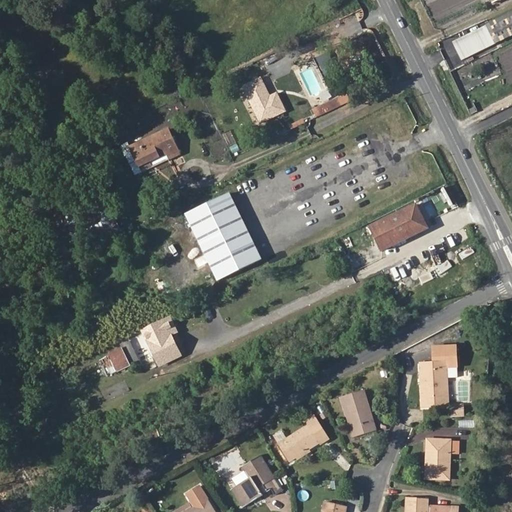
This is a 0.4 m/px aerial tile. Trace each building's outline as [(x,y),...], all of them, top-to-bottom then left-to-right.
[(511,35),(511,14),(487,26),(496,44),(511,35)] [(282,80),(288,78),(284,65),(277,67),(282,80)] [(244,87),(260,121),(284,109),(277,94),(270,98),(261,80),(244,87)] [(317,117),(342,106),(339,98),(313,109),(317,117)] [(358,137),(371,132),(369,126),(355,131),(358,137)] [(154,165),(153,163),(151,159),(160,155),(162,159),(169,156),(172,161),(183,156),(171,131),(133,148),(143,170),(154,165)] [(151,159),(153,163),(162,159),(160,155),(151,159)] [(270,184),(264,188),(270,199),(276,196),(270,184)] [(261,261),(228,195),(186,215),(218,282),(261,261)] [(370,228),(381,251),(429,229),(418,205),(370,228)] [(92,217),(106,241),(123,232),(109,207),(92,217)] [(500,302),(500,310),(509,311),(509,303),(500,302)] [(171,317),(144,330),(161,366),(182,356),(173,336),(179,332),(171,317)] [(124,351),(129,363),(138,358),(133,347),(124,351)] [(451,367),(461,366),(460,347),(436,347),(436,360),(451,359),(451,367)] [(132,367),(129,363),(124,351),(122,349),(110,354),(119,373),(132,367)] [(422,408),(449,407),(447,363),(421,364),(422,408)] [(364,391),(341,398),(354,438),(376,431),(364,391)] [(452,403),(451,415),(464,417),(466,405),(452,403)] [(296,458),(310,449),(319,444),(329,438),(316,417),(306,423),(308,427),(279,445),(290,462),(296,458)] [(282,431),(274,435),(277,441),(286,437),(282,431)] [(426,480),(450,481),(451,453),(459,454),(460,443),(452,442),(452,441),(428,440),(426,480)] [(311,453),(310,449),(296,458),(298,461),(311,453)] [(262,456),(243,468),(250,479),(231,490),(242,507),(271,490),(275,495),(282,491),(262,456)] [(192,510),(188,511),(215,511),(200,487),(186,495),(195,508),(192,510)] [(427,511),(429,500),(407,498),(406,511),(427,511)]
